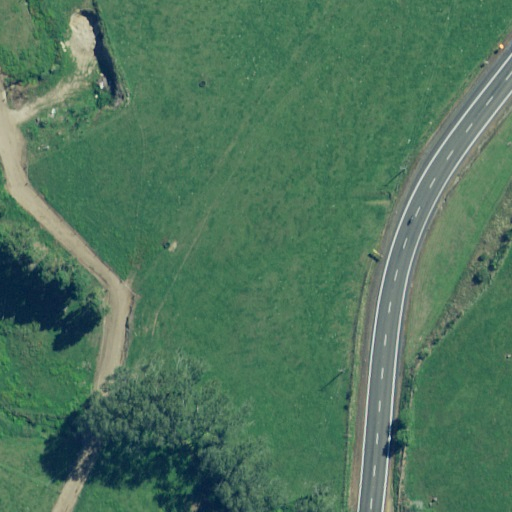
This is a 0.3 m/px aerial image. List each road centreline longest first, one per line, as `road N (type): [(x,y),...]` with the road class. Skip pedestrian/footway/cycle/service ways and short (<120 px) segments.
road 1 (track): [(0,92),(19,163),(132,281),(115,416),(72,511)]
road 2 (primary): [(371,511),(390,306),(408,242),(435,184),(511,74)]
